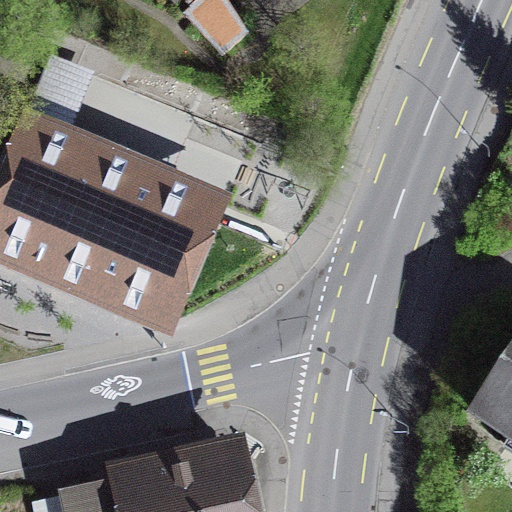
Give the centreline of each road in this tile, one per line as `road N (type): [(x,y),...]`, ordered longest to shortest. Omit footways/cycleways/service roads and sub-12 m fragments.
road 1 (tertiary): [(483,0),(401,198),(356,346)]
road 2 (residential): [(0,427),(356,346)]
road 3 (tertiary): [(356,346),(332,511)]
